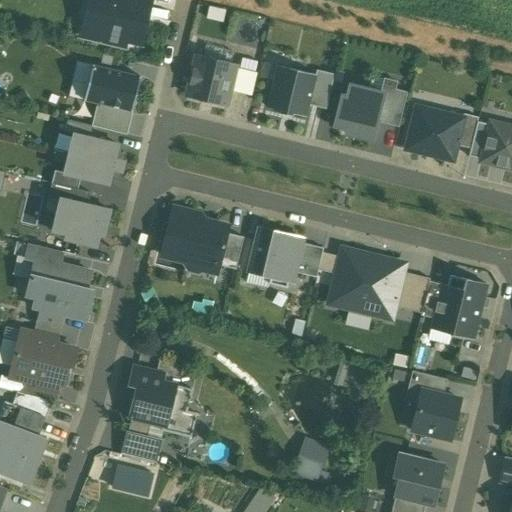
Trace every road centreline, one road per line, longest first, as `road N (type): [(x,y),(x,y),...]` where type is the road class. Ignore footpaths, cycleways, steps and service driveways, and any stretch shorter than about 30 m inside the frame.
road 1 (residential): [(511,207),(165,122),(153,176)]
road 2 (residential): [(153,176),(511,262)]
road 3 (residential): [(153,176),(56,511)]
road 4 (residential): [(465,511),(511,328)]
